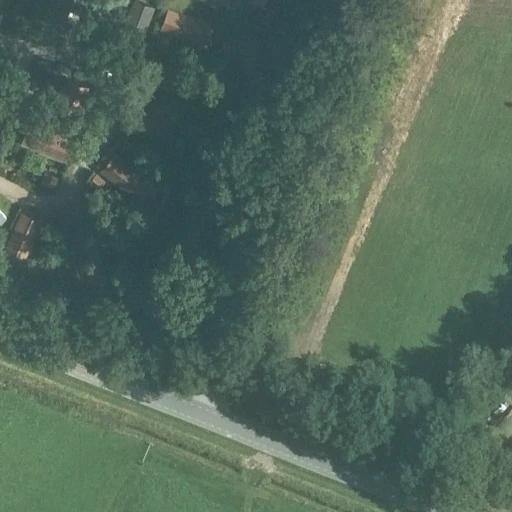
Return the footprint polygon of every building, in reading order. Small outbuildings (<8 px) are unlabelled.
[(71,0),(48,0),(47,5),(66,13),(71,0)] [(133,50),(151,1),(147,0),(129,0),(114,43),(133,50)] [(212,29),(166,11),(159,30),(204,48),(212,29)] [(259,37),(239,39),(245,87),(265,85),(259,37)] [(201,76),(155,60),(148,78),(195,95),(201,76)] [(50,65),(38,61),(34,72),(46,77),(50,65)] [(62,84),(58,95),(62,96),(53,121),(73,129),(89,87),(69,79),(66,86),(62,84)] [(174,110),(125,109),(124,131),(173,133),(174,110)] [(29,123),(21,143),(66,161),(74,141),(29,123)] [(153,183),(114,153),(101,170),(139,201),(153,183)] [(0,196),(0,241),(16,203),(0,196)] [(22,214),(3,258),(22,267),(41,223),(22,214)] [(108,276),(61,258),(53,278),(100,296),(108,276)] [(162,272),(124,293),(134,312),(173,291),(162,272)]
